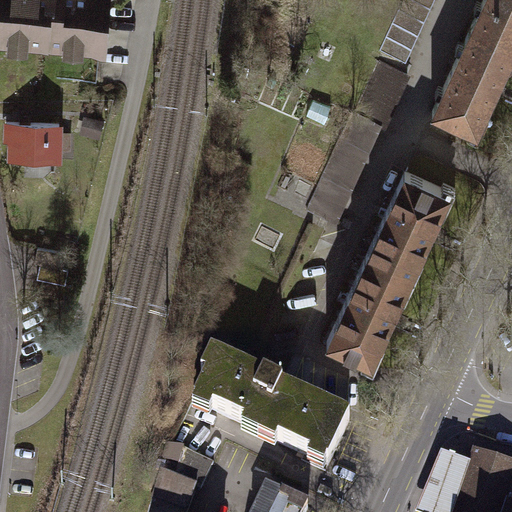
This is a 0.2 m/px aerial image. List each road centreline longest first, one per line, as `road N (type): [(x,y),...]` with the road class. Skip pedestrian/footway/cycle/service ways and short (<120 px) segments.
road 1 (residential): [(0,266),(8,319),(0,474)]
road 2 (primary): [(436,385),(511,236)]
road 3 (primary): [(380,511),(436,385)]
